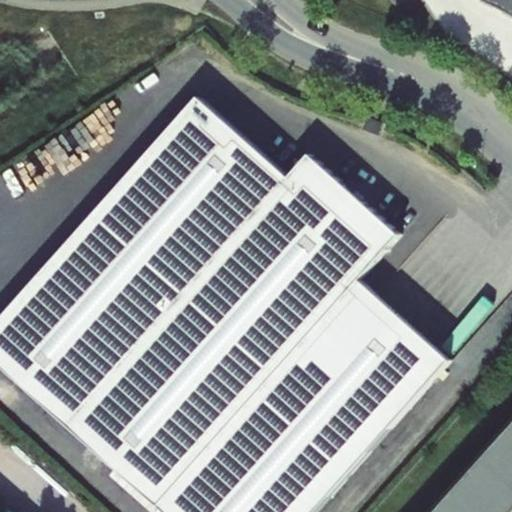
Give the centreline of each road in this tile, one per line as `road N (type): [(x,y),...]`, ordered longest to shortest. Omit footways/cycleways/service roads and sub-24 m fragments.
road 1 (unknown): [(511,203),(488,238),(467,244),(433,232),(245,106),(215,99),(169,108),(0,234)]
road 2 (unclassified): [(339,54),(459,100),(511,145)]
road 3 (unclassified): [(225,0),(277,39),(339,54)]
